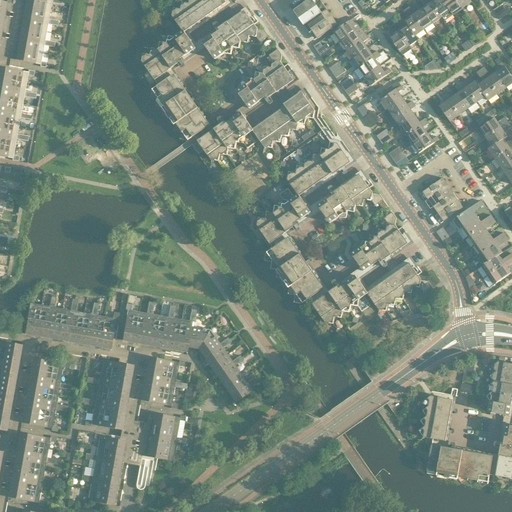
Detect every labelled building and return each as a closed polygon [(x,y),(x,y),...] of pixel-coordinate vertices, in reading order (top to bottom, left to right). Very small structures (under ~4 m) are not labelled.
[(0,67),(3,68),(7,69),(8,66),(9,59),(11,48),(17,49),(19,39),(21,28),(23,17),(25,7),(26,0),(0,0),(0,1),(1,2),(7,3),(5,14),(4,14),(3,20),(0,19),(0,28),(2,29),(1,35),(0,40),(0,67)] [(51,0),(52,0),(51,0),(26,0),(25,7),(50,11),(51,3),(57,4),(57,0),(51,0)] [(185,34),(186,34),(194,28),(193,27),(227,3),(224,0),(189,0),(189,4),(182,2),(181,9),(174,8),(172,16),(184,32),(185,34)] [(297,9),(294,11),(299,19),(322,3),(319,0),(309,0),(297,9)] [(433,24),(442,17),(429,0),(422,0),(426,6),(423,9),(433,24)] [(429,0),(442,17),(445,21),(453,15),(450,12),(451,11),(443,0),(429,0)] [(453,15),(462,9),(456,0),(443,0),(451,11),(450,12),(453,15)] [(456,0),(462,9),(472,2),(469,0),(456,0)] [(322,3),(299,19),(304,26),(307,24),(327,10),(322,3)] [(424,30),(433,24),(423,9),(419,11),(414,4),(409,8),(424,30)] [(48,22),(49,19),(50,11),(25,7),(23,17),(48,22)] [(405,21),(407,25),(408,25),(416,36),(424,30),(409,8),(404,11),(409,18),(405,21)] [(312,31),(332,17),(327,10),(307,24),(312,31)] [(248,43),(250,36),(257,38),(260,43),(269,37),(265,31),(258,29),(246,13),(213,36),(212,35),(203,42),(216,60),(224,54),(231,55),(233,48),(240,49),(241,42),(248,43)] [(54,20),(49,19),(48,22),(23,17),(21,28),(46,33),(48,25),(53,25),(54,20)] [(332,17),(312,31),(318,39),(337,25),(332,17)] [(340,42),(360,28),(354,18),(349,22),(334,32),(340,42)] [(399,20),(394,24),(409,46),(419,40),(416,36),(408,25),(407,25),(404,28),(399,20)] [(167,21),(166,24),(172,32),(176,29),(171,21),(167,21)] [(412,49),(409,46),(394,24),(389,28),(394,35),(390,38),(402,56),(412,49)] [(21,28),(19,39),(44,43),(45,41),(46,33),(21,28)] [(360,28),(340,42),(346,50),(366,36),(360,28)] [(185,34),(184,32),(175,38),(168,36),(167,44),(160,42),(160,43),(152,48),(152,49),(144,54),(143,54),(139,58),(154,80),(172,68),(171,67),(187,55),(188,56),(197,50),(186,34),(185,34)] [(366,36),(346,50),(353,59),(368,49),(363,43),(368,39),(366,36)] [(50,42),(45,41),(44,43),(19,39),(17,49),(42,54),(44,46),(49,47),(50,42)] [(314,47),(320,56),(330,49),(326,44),(323,47),(320,42),(314,47)] [(462,46),(466,51),(470,49),(466,43),(462,46)] [(17,49),(15,60),(40,65),(40,67),(45,68),(46,63),(41,62),(42,54),(17,49)] [(330,49),(320,56),(323,61),(333,54),(330,49)] [(359,68),(379,54),(377,51),(372,55),(368,49),(353,59),(359,68)] [(259,103),(284,85),(293,79),(281,62),(282,55),(278,50),(269,56),(273,61),(272,68),(265,67),(263,74),(256,73),(255,80),(248,79),(247,85),(238,92),(251,110),(260,104),(259,103)] [(365,77),(380,66),(376,60),(381,57),(379,54),(359,68),(365,77)] [(502,69),(496,73),(506,88),(511,84),(511,76),(505,67),(499,58),(495,61),(498,66),(499,65),(502,69)] [(440,60),(436,63),(439,69),(444,66),(440,60)] [(433,61),(425,67),(426,71),(438,69),(433,61)] [(333,74),(342,67),(339,62),(329,69),(333,74)] [(380,66),(365,77),(372,86),(387,76),(391,72),(389,69),(384,73),(380,66)] [(0,156),(12,159),(12,161),(18,162),(19,157),(13,156),(16,139),(28,142),(29,136),(17,134),(20,118),(32,120),(33,115),(21,113),(24,97),(36,99),(36,94),(25,92),(28,76),(33,77),(34,72),(28,70),(28,73),(7,69),(3,68),(0,67),(0,156)] [(346,71),(342,67),(333,74),(336,78),(346,71)] [(497,95),(506,88),(496,73),(490,78),(487,74),(488,73),(485,68),(481,71),(497,95)] [(484,81),(478,85),(478,86),(486,97),(485,97),(488,101),(497,95),(481,71),(477,73),(480,78),(481,77),(484,81)] [(157,99),(179,84),(172,75),(151,91),(150,98),(157,99)] [(341,86),(345,91),(355,84),(351,79),(341,86)] [(466,81),(463,83),(477,103),(485,97),(486,97),(478,86),(478,85),(476,82),(469,86),(466,81)] [(468,109),(477,103),(463,83),(460,85),(464,90),(458,94),(468,109)] [(184,93),(179,84),(157,99),(157,100),(156,106),(163,108),(184,93)] [(358,89),(355,84),(345,91),(348,96),(358,89)] [(388,109),(403,99),(398,93),(403,89),(401,86),(396,90),(381,100),(388,109)] [(168,116),(169,116),(190,101),(184,93),(163,108),(162,115),(168,116)] [(252,130),(254,132),(264,148),(265,147),(272,148),(274,141),(281,143),(282,136),(289,137),(290,130),(297,131),(299,124),(306,125),(307,118),(314,119),(315,112),(316,112),(304,94),(253,130),(252,130)] [(459,115),(468,109),(458,94),(451,99),(448,94),(445,95),(459,115)] [(450,122),(459,115),(445,95),(443,97),(446,102),(440,107),(450,122)] [(388,109),(394,118),(414,104),(412,102),(407,105),(403,99),(388,109)] [(196,109),(190,101),(169,116),(168,123),(174,124),(175,125),(196,109)] [(414,104),(394,118),(400,127),(415,116),(411,110),(416,107),(414,104)] [(180,133),(202,118),(196,109),(175,125),(173,132),(180,133)] [(488,114),(490,118),(497,113),(495,109),(488,114)] [(252,130),(253,130),(241,112),(232,119),(232,120),(216,131),(216,130),(198,142),(211,160),(212,160),(219,161),(220,154),(227,155),(228,148),(235,149),(237,142),(244,144),(247,149),(256,143),(250,135),(254,132),(252,130)] [(364,119),(368,124),(377,117),(374,112),(364,119)] [(400,127),(406,136),(426,122),(424,119),(420,123),(415,116),(400,127)] [(484,116),(477,121),(480,125),(486,120),(484,116)] [(377,117),(368,124),(371,128),(381,121),(377,117)] [(480,129),(476,132),(482,141),(486,138),(508,122),(505,117),(498,122),(495,118),(480,129)] [(208,126),(202,118),(180,133),(181,133),(179,140),(186,141),(187,142),(208,126)] [(473,130),(480,125),(477,121),(470,126),(473,130)] [(406,136),(413,145),(428,134),(423,128),(428,124),(426,122),(406,136)] [(486,138),(492,146),(492,147),(503,139),(504,139),(508,137),(505,133),(511,127),(508,122),(486,138)] [(377,136),(380,141),(390,134),(386,129),(377,136)] [(462,138),(469,133),(466,129),(459,134),(462,138)] [(390,134),(380,141),(383,146),(393,139),(390,134)] [(432,140),(428,134),(413,145),(419,154),(434,143),(439,140),(437,137),(432,140)] [(495,158),(511,146),(511,138),(506,143),(504,139),(503,139),(492,147),(492,146),(488,149),(495,158)] [(299,197),(300,196),(350,161),(338,143),(337,144),(330,143),(329,150),(322,148),(321,155),(314,154),(312,161),(305,160),(304,167),(297,166),(296,173),(289,172),(287,179),(298,196),(299,197)] [(501,167),(511,159),(511,146),(495,158),(501,167)] [(389,154),(392,159),(402,152),(399,147),(389,154)] [(406,157),(402,152),(392,159),(396,164),(406,157)] [(507,176),(511,172),(511,159),(501,167),(507,176)] [(331,223),(339,217),(346,219),(348,212),(355,213),(356,206),(363,207),(364,200),(372,201),(375,206),(383,200),(379,194),(373,194),(361,176),(328,200),(327,198),(318,205),(331,223)] [(423,192),(428,200),(448,186),(443,179),(423,192)] [(434,207),(453,193),(448,186),(428,200),(434,207)] [(299,197),(298,196),(295,198),(289,189),(280,195),(283,200),(282,207),(275,206),(274,213),(267,212),(265,219),(259,218),(257,225),(270,244),(287,231),(286,230),(303,219),(303,220),(312,214),(300,196),(299,197)] [(439,214),(458,201),(453,193),(434,207),(439,214)] [(458,201),(439,214),(444,222),(464,208),(458,201)] [(459,230),(463,228),(477,217),(474,212),(484,205),(481,201),(471,208),(453,221),(459,230)] [(396,218),(392,213),(384,219),(387,224),(386,231),(379,230),(378,237),(371,236),(370,243),(363,241),(361,248),(352,255),(366,273),(375,267),(374,265),(407,242),(395,225),(396,218)] [(477,217),(463,228),(469,236),(493,219),(491,216),(481,222),(477,217)] [(493,219),(469,236),(475,245),(490,235),(486,230),(496,223),(493,219)] [(481,254),(506,237),(503,233),(493,240),(490,235),(475,245),(481,254)] [(498,255),(499,256),(502,253),(498,247),(508,240),(506,237),(481,254),(487,263),(498,255)] [(301,305),(323,290),(287,239),(265,254),(266,255),(265,262),(271,263),(272,264),(271,270),(277,271),(278,272),(276,278),(283,280),(282,287),(289,288),(289,289),(288,295),(295,296),(295,297),(294,303),(301,305)] [(487,263),(477,270),(483,279),(511,258),(511,253),(511,254),(502,261),(499,256),(498,255),(487,263)] [(511,258),(483,279),(490,288),(496,284),(511,273),(507,268),(511,264),(511,258)] [(410,263),(368,293),(367,293),(368,294),(379,310),(387,311),(388,304),(395,305),(396,298),(403,299),(405,292),(412,294),(413,287),(420,288),(424,293),(432,287),(428,282),(422,280),(410,263)] [(367,293),(368,293),(355,275),(346,282),(347,283),(331,294),(330,293),(313,305),(326,323),(333,324),(334,317),(341,318),(343,311),(350,313),(351,306),(358,307),(366,318),(375,311),(364,297),(368,294),(367,293)] [(51,295),(49,307),(30,304),(28,316),(24,315),(22,323),(26,324),(25,329),(24,335),(35,337),(41,338),(42,332),(47,333),(46,339),(63,342),(64,336),(73,338),(72,343),(78,345),(89,347),(90,341),(94,342),(93,347),(99,348),(110,350),(111,345),(116,319),(118,320),(119,314),(114,313),(113,319),(97,316),(99,304),(94,303),(91,315),(75,312),(77,300),(72,299),(70,311),(54,308),(56,296),(51,295)] [(184,347),(187,347),(187,342),(188,342),(191,327),(192,322),(194,323),(196,311),(191,310),(189,321),(173,319),(175,307),(170,306),(168,318),(152,315),(154,303),(149,302),(147,314),(130,311),(132,305),(126,304),(125,310),(127,310),(123,336),(122,342),(140,345),(141,339),(148,340),(147,346),(161,349),(162,343),(169,344),(168,350),(182,352),(184,347)] [(187,347),(198,349),(210,331),(191,327),(188,342),(187,342),(187,347)] [(198,349),(204,358),(221,346),(219,344),(210,331),(198,349)] [(16,345),(0,341),(0,430),(0,431),(1,430),(7,432),(10,414),(4,413),(5,404),(11,405),(13,393),(7,392),(8,388),(9,383),(15,384),(17,372),(11,371),(13,363),(19,364),(22,346),(16,345)] [(222,348),(226,345),(224,341),(219,344),(221,346),(204,358),(210,367),(227,355),(222,348)] [(232,362),(227,355),(210,367),(216,376),(233,364),(232,362)] [(175,382),(177,374),(178,366),(184,367),(185,362),(179,361),(179,363),(154,358),(154,359),(148,358),(146,369),(145,375),(151,376),(149,385),(143,384),(142,390),(140,401),(146,402),(171,407),(170,409),(177,410),(178,405),(172,404),(175,387),(186,390),(187,384),(175,382)] [(26,424),(52,429),(51,431),(57,432),(58,427),(52,426),(55,410),(67,412),(68,407),(56,405),(59,389),(71,391),(72,386),(60,383),(63,367),(68,368),(69,363),(64,362),(63,364),(38,360),(32,359),(30,370),(31,370),(30,376),(35,377),(33,386),(28,385),(26,397),(31,398),(30,407),(24,406),(23,412),(21,423),(26,424)] [(236,359),(232,362),(233,364),(216,376),(223,385),(239,373),(235,366),(239,363),(236,359)] [(86,382),(92,384),(98,385),(95,401),(83,399),(82,404),(94,406),(91,422),(85,421),(85,426),(91,427),(91,425),(116,430),(116,429),(122,430),(124,419),(125,413),(119,412),(121,403),(126,404),(128,392),(123,391),(125,382),(130,383),(132,371),(127,370),(128,365),(102,360),(99,379),(87,377),(86,382)] [(491,402),(489,413),(511,417),(511,415),(511,364),(498,362),(492,366),(496,372),(490,376),(494,382),(489,386),(493,392),(487,396),(491,402)] [(244,380),(239,373),(223,385),(229,393),(246,382),(244,380)] [(248,377),(244,380),(246,382),(229,393),(235,403),(252,391),(247,384),(251,381),(248,377)] [(425,401),(428,407),(423,411),(427,417),(421,421),(425,427),(419,431),(424,437),(424,438),(445,441),(452,400),(431,397),(425,401)] [(155,414),(153,425),(178,429),(179,421),(185,422),(185,417),(180,416),(180,418),(155,414)] [(176,440),(176,437),(178,429),(153,425),(151,435),(176,440)] [(511,426),(506,425),(504,436),(506,437),(502,456),(501,456),(497,477),(511,479),(511,426)] [(58,460),(47,458),(49,442),(55,443),(56,438),(50,437),(50,439),(25,434),(19,433),(17,444),(16,450),(22,451),(21,456),(20,460),(14,459),(12,472),(18,473),(16,482),(11,481),(10,487),(9,486),(7,497),(13,499),(38,503),(38,505),(44,507),(45,501),(39,500),(42,484),(54,486),(55,481),(43,479),(46,463),(57,465),(58,460)] [(98,448),(123,452),(125,441),(100,437),(100,435),(95,434),(94,439),(99,440),(98,448)] [(151,435),(149,446),(174,451),(176,442),(181,443),(182,438),(176,437),(176,440),(151,435)] [(172,462),(174,451),(149,446),(147,457),(172,462)] [(432,446),(427,474),(428,474),(432,480),(438,476),(442,481),(448,477),(452,483),(458,479),(462,485),(468,481),(472,487),(478,483),(482,488),(487,484),(489,484),(493,458),(453,451),(453,450),(432,446)] [(96,456),(91,455),(90,460),(95,461),(96,458),(121,463),(123,452),(98,448),(96,456)] [(96,458),(95,461),(94,469),(119,474),(121,463),(96,458)] [(86,481),(91,482),(92,480),(117,484),(119,474),(94,469),(92,477),(87,476),(86,481)] [(92,480),(91,482),(90,490),(115,495),(117,484),(92,480)] [(113,506),(115,495),(90,490),(88,498),(83,497),(82,502),(88,503),(88,501),(113,506)]
